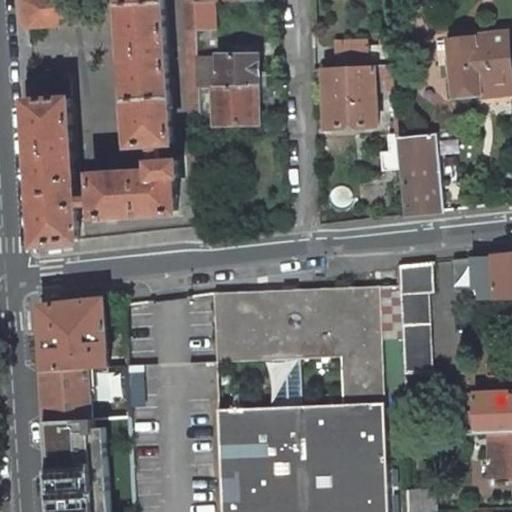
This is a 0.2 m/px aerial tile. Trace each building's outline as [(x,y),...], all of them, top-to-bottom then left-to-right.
[(21,0),(23,23),(28,28),(46,27),(46,23),(66,22),(67,26),(85,25),(83,0),(21,0)] [(175,142),(166,0),(165,0),(122,0),(123,6),(132,145),(134,146),(154,144),(162,144),(174,143),(175,142)] [(186,0),(196,227),(206,226),(202,119),(200,87),(199,55),(198,31),(197,2),(197,0),(186,0)] [(198,31),(217,31),(216,2),(197,2),(198,31)] [(507,33),(450,39),(456,95),(480,92),(480,85),(511,82),(507,33)] [(338,41),(339,67),(370,65),(369,47),(369,40),(338,41)] [(391,46),(369,47),(370,65),(392,64),(391,46)] [(199,55),(200,87),(217,86),(220,86),(220,55),(199,55)] [(220,86),(260,86),(260,55),(220,55),(220,86)] [(339,67),(325,67),(328,129),(380,127),(378,83),(388,82),(388,93),(395,93),(392,64),(370,65),(339,67)] [(69,81),(65,77),(32,78),(28,84),(37,246),(80,241),(78,206),(77,198),(71,98),(69,81)] [(511,82),(480,85),(480,92),(481,97),(511,93),(511,82)] [(217,86),(200,87),(202,119),(218,119),(217,86)] [(220,86),(217,86),(218,119),(218,125),(261,124),(260,86),(220,86)] [(385,170),(402,169),(399,138),(396,110),(388,111),(389,121),(388,121),(391,151),(383,152),(385,170)] [(438,134),(399,138),(402,169),(406,215),(445,212),(438,134)] [(162,144),(154,144),(155,161),(163,161),(162,144)] [(155,171),(95,174),(94,175),(95,197),(96,205),(96,216),(98,217),(178,212),(179,211),(177,177),(183,177),(183,160),(163,161),(155,161),(154,161),(155,171)] [(95,197),(77,198),(78,206),(96,205),(95,197)] [(511,253),(456,260),(456,290),(457,291),(474,290),(474,298),(511,296),(511,253)] [(406,373),(431,372),(428,292),(434,292),(433,262),(401,266),(402,286),(403,304),(406,373)] [(219,409),(223,511),(390,511),(381,287),(215,293),(218,362),(274,360),(301,359),(342,357),(343,374),(343,385),(344,404),(303,406),(276,407),(219,409)] [(91,369),(111,368),(107,299),(41,306),(49,422),(94,419),(91,369)] [(276,407),(303,406),(302,386),(301,375),(301,359),(274,360),(276,407)] [(431,372),(406,373),(406,392),(432,391),(431,372)] [(343,385),(343,374),(301,375),(302,386),(343,385)] [(490,433),(511,432),(511,391),(460,393),(453,402),(454,434),(490,433)] [(49,422),(54,511),(114,511),(109,418),(94,419),(49,422)] [(511,476),(511,432),(490,433),(491,478),(511,476)] [(410,491),(411,511),(437,511),(436,490),(410,491)]
